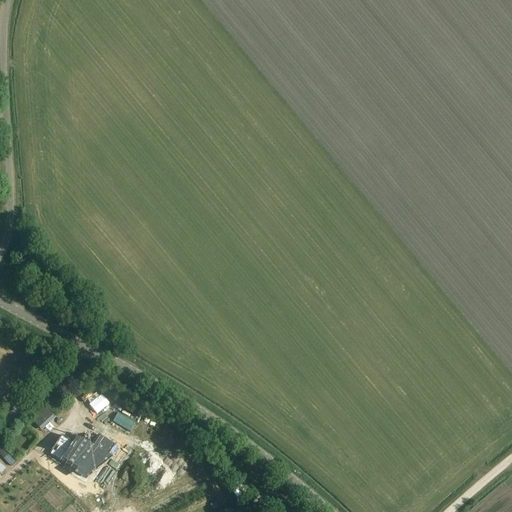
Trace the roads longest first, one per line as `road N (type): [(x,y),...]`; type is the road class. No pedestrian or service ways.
road 1 (tertiary): [(327,511),(208,417),(0,301)]
road 2 (unclassified): [(0,253),(10,194),(2,73),(7,0)]
